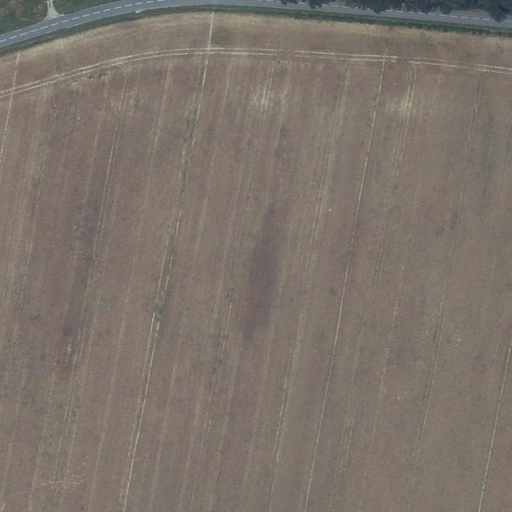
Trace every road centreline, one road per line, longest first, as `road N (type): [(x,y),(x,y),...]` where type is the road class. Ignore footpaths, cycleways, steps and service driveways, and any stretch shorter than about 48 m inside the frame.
road 1 (tertiary): [(263,0),(511,22)]
road 2 (tertiary): [(0,41),(169,0)]
